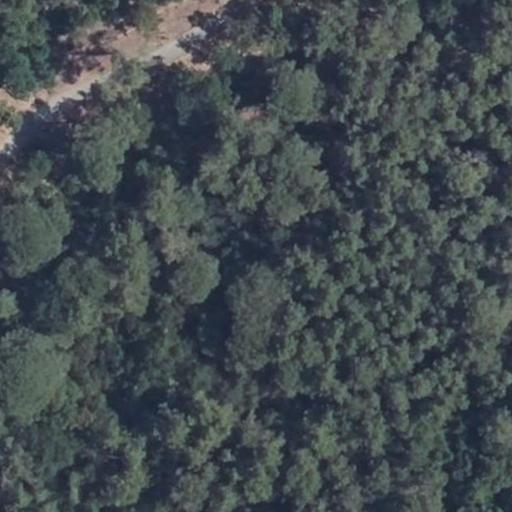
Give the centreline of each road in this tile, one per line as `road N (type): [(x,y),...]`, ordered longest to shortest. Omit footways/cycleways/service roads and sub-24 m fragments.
road 1 (unclassified): [(224,0),(73,99),(0,163)]
road 2 (track): [(429,511),(481,373),(511,335)]
